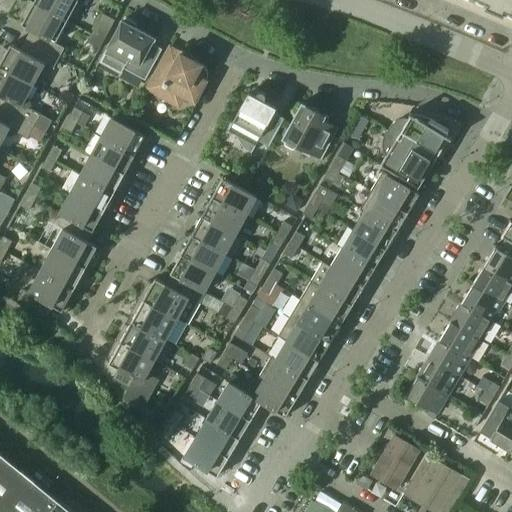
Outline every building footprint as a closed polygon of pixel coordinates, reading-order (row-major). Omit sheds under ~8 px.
[(55,42),(67,21),(33,2),(33,1),(30,0),(28,0),(20,16),(24,18),(21,24),(37,32),(31,42),(59,58),(64,47),(55,42)] [(33,2),(67,21),(78,0),(34,0),(33,1),(33,2)] [(473,0),(487,6),(486,8),(494,12),(499,0),(473,0)] [(511,0),(499,0),(494,12),(503,15),(504,13),(511,16),(511,0)] [(90,34),(103,41),(115,19),(102,12),(90,34)] [(122,21),(100,61),(121,73),(124,67),(145,79),(161,48),(151,43),(153,38),(154,39),(155,38),(122,20),(121,21),(122,21)] [(99,48),(103,41),(90,34),(87,41),(99,48)] [(0,52),(0,66),(32,84),(39,71),(43,74),(49,71),(52,67),(53,68),(59,58),(31,42),(26,52),(10,44),(7,49),(3,47),(0,52)] [(182,99),(183,98),(184,95),(194,101),(206,80),(206,79),(207,77),(207,76),(207,75),(207,73),(207,71),(207,70),(206,68),(204,66),(203,65),(201,64),(191,58),(192,55),(182,49),(180,52),(170,46),(152,78),(163,84),(157,94),(171,101),(172,102),(174,102),(175,102),(177,102),(178,102),(180,101),(181,100),(182,99)] [(0,66),(0,94),(2,96),(0,99),(0,107),(34,126),(41,114),(29,107),(31,104),(29,98),(25,96),(32,84),(0,66)] [(257,93),(256,94),(255,95),(249,92),(233,120),(233,121),(228,130),(233,133),(236,135),(238,137),(241,145),(243,147),(246,149),(251,152),(258,140),(269,146),(284,118),(274,112),(276,107),(264,100),(265,98),(265,97),(265,96),(265,95),(265,94),(265,93),(264,92),(263,92),(262,91),(261,91),(260,91),(258,92),(257,93)] [(321,159),(338,127),(327,121),(329,117),(302,102),(282,138),(284,139),(285,145),(292,148),(297,147),(298,146),(321,159)] [(0,142),(4,135),(7,136),(14,134),(15,131),(27,138),(29,135),(34,126),(0,107),(0,142)] [(68,118),(77,123),(83,112),(74,107),(68,118)] [(387,130),(435,159),(448,137),(450,138),(451,137),(446,134),(448,129),(430,118),(429,118),(414,114),(413,114),(410,112),(409,114),(410,114),(408,118),(403,118),(398,119),(394,121),(391,124),(388,128),(387,130)] [(101,136),(135,154),(145,135),(111,116),(101,136)] [(77,123),(68,118),(62,129),(70,134),(77,123)] [(435,159),(387,130),(385,133),(383,137),(382,142),(382,146),(383,151),(386,155),(380,164),(418,187),(435,159)] [(101,136),(90,155),(124,173),(135,154),(101,136)] [(338,154),(331,166),(340,171),(346,160),(353,148),(344,143),(338,154)] [(47,156),(56,161),(62,149),(53,145),(47,156)] [(90,155),(80,174),(114,192),(124,173),(90,155)] [(56,161),(47,156),(41,167),(50,172),(56,161)] [(340,171),(331,166),(325,177),(333,182),(340,171)] [(371,190),(408,212),(420,193),(382,171),(371,190)] [(80,174),(70,193),(103,211),(114,192),(80,174)] [(212,196),(246,215),(256,195),(222,177),(212,196)] [(26,194),(35,198),(41,187),(32,182),(26,194)] [(359,209),(363,211),(364,211),(397,231),(408,212),(371,190),(359,209)] [(309,203),(317,208),(324,197),(315,192),(309,203)] [(103,211),(70,193),(59,212),(63,214),(86,227),(93,231),(103,211)] [(35,198),(26,194),(20,205),(29,210),(35,198)] [(212,196),(201,215),(235,234),(246,215),(212,196)] [(317,208),(309,203),(302,214),(311,219),(317,208)] [(363,211),(353,229),(386,249),(397,231),(364,211),(363,211)] [(51,249),(90,270),(98,254),(94,252),(97,246),(81,237),(86,227),(63,214),(57,225),(63,228),(51,249)] [(201,215),(191,234),(225,253),(235,234),(201,215)] [(511,222),(511,221),(510,220),(501,235),(502,236),(503,235),(506,237),(506,236),(511,239),(511,222)] [(277,232),(286,237),(292,226),(284,221),(277,232)] [(353,229),(342,247),(375,268),(386,249),(353,229)] [(290,242),(298,247),(305,236),(296,231),(290,242)] [(286,237),(277,232),(271,243),(279,248),(286,237)] [(191,234),(181,253),(215,272),(225,253),(191,234)] [(0,241),(0,248),(6,252),(12,241),(3,236),(0,241)] [(511,281),(511,239),(506,236),(506,237),(500,247),(495,244),(483,264),(511,281)] [(298,247),(290,242),(283,253),(292,258),(298,247)] [(342,247),(331,266),(364,286),(375,268),(342,247)] [(51,249),(40,270),(74,289),(77,284),(81,286),(90,270),(51,249)] [(204,291),(215,272),(181,253),(170,273),(177,277),(204,291)] [(255,269),(264,274),(270,263),(262,258),(255,269)] [(323,261),(311,280),(353,305),(364,286),(331,266),(323,261)] [(504,301),(511,287),(511,281),(483,264),(483,265),(473,283),(504,301)] [(268,279),(276,284),(283,273),(274,268),(268,279)] [(264,274),(255,269),(248,280),(257,285),(264,274)] [(74,289),(40,270),(28,291),(23,288),(17,299),(41,312),(46,302),(66,313),(75,296),(71,294),(74,289)] [(139,297),(177,318),(188,324),(205,292),(204,291),(177,277),(171,287),(155,277),(152,283),(148,281),(139,297)] [(276,284),(268,279),(261,290),(270,295),(276,284)] [(341,323),(353,305),(311,280),(300,298),(308,303),(341,323)] [(473,283),(462,301),(493,320),(504,301),(473,283)] [(233,306),(241,311),(248,300),(239,295),(233,306)] [(165,339),(177,318),(139,297),(130,313),(134,315),(131,320),(165,339)] [(330,342),(341,323),(308,303),(300,298),(289,316),(297,321),(330,342)] [(462,301),(451,320),(481,338),(493,320),(462,301)] [(245,316),(254,321),(261,310),(252,305),(245,316)] [(241,311),(233,306),(226,317),(235,322),(241,311)] [(254,321),(245,316),(239,327),(247,332),(254,321)] [(286,340),(319,360),(330,342),(297,321),(289,316),(278,335),(286,340)] [(154,360),(165,339),(131,320),(129,325),(125,323),(116,339),(154,360)] [(451,320),(439,338),(470,357),(481,338),(451,320)] [(439,338),(428,357),(459,375),(470,357),(439,338)] [(116,339),(107,355),(111,357),(108,363),(124,372),(118,382),(128,387),(122,398),(141,408),(147,398),(153,387),(157,379),(147,373),(154,360),(116,339)] [(286,340),(275,358),(275,359),(308,379),(319,360),(286,340)] [(232,358),(232,357),(242,363),(248,353),(230,342),(223,353),(232,358)] [(208,347),(201,358),(210,363),(217,352),(208,347)] [(184,364),(192,369),(199,358),(191,353),(184,364)] [(232,358),(223,353),(217,364),(225,369),(232,358)] [(511,365),(511,356),(507,354),(501,364),(510,369),(511,365)] [(297,397),(308,379),(275,359),(275,358),(271,356),(260,374),(297,397)] [(448,394),(459,375),(428,357),(418,374),(417,374),(417,375),(448,394)] [(191,384),(199,389),(206,378),(197,373),(191,384)] [(260,374),(249,393),(248,394),(262,401),(261,402),(285,416),(297,397),(260,374)] [(448,394),(417,375),(405,395),(414,401),(414,400),(436,413),(448,394)] [(251,420),(261,402),(262,401),(248,394),(249,393),(229,381),(217,400),(251,420)] [(485,391),(493,396),(499,386),(491,381),(485,391)] [(199,389),(191,384),(184,395),(192,400),(199,389)] [(493,396),(485,391),(479,401),(487,406),(493,396)] [(217,400),(206,418),(239,438),(251,420),(217,400)] [(510,450),(511,445),(511,408),(509,407),(496,429),(495,429),(490,438),(511,451),(511,450),(510,450)] [(474,409),(468,420),(476,425),(482,414),(474,409)] [(168,421),(177,426),(183,415),(175,410),(168,421)] [(206,418),(195,437),(228,457),(239,438),(206,418)] [(177,426),(168,421),(162,432),(170,437),(177,426)] [(400,493),(424,451),(396,435),(372,477),(400,493)] [(228,457),(195,437),(184,456),(195,463),(194,465),(204,471),(205,468),(217,476),(228,457)] [(0,509),(28,475),(0,452),(0,509)] [(438,461),(414,502),(430,511),(444,511),(465,477),(438,461)] [(40,469),(38,471),(37,473),(43,478),(46,476),(46,475),(40,469)] [(367,489),(372,481),(362,474),(356,483),(367,489)] [(0,509),(0,511),(32,511),(30,510),(47,490),(28,475),(0,509)] [(47,490),(53,483),(53,482),(46,476),(43,478),(38,484),(47,490)] [(480,487),(465,511),(506,511),(510,505),(480,487)] [(49,511),(59,500),(47,490),(30,510),(32,511),(49,511)] [(73,511),(59,500),(49,511),(73,511)] [(332,511),(315,501),(307,511),(332,511)]
